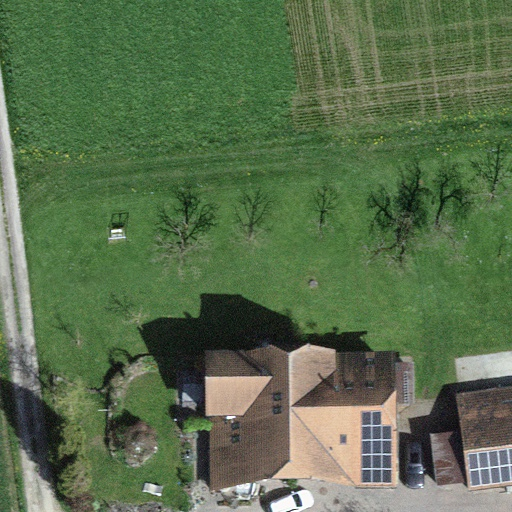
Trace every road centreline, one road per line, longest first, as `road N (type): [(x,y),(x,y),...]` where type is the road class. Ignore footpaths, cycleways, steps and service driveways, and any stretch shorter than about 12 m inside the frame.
road 1 (track): [(0,195),(127,170),(511,135)]
road 2 (track): [(43,511),(0,198)]
